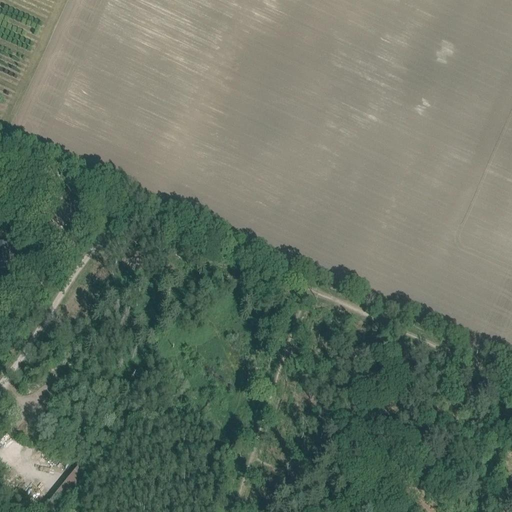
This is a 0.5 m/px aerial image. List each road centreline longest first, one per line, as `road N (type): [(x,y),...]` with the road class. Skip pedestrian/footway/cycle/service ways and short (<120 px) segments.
road 1 (residential): [(0,386),(118,231),(113,200)]
road 2 (residential): [(113,200),(0,336)]
road 3 (residential): [(113,200),(0,149)]
